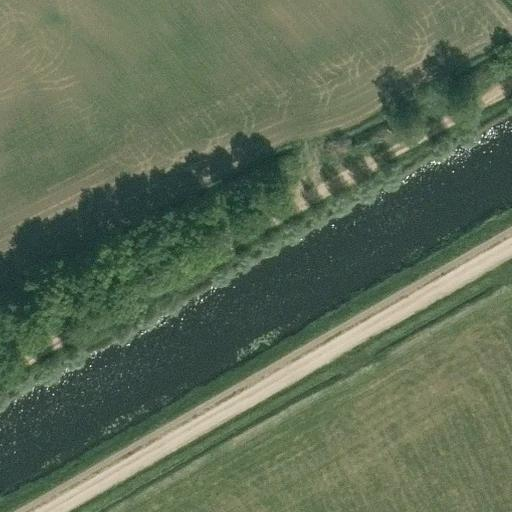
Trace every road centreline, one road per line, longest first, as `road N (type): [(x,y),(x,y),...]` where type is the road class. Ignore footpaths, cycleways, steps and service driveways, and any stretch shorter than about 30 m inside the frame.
road 1 (track): [(0,373),(511,84)]
road 2 (track): [(50,511),(511,246)]
